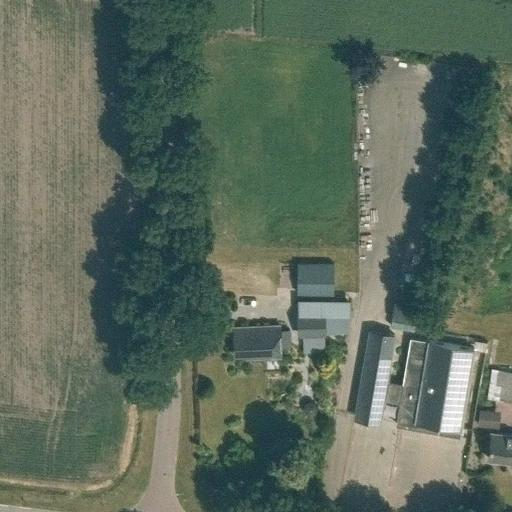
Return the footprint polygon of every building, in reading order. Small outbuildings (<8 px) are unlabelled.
[(334,293),(334,263),(298,262),(297,292),(334,293)] [(398,305),(396,324),(420,327),(422,307),(398,305)] [(323,313),(323,311),(297,313),(298,335),(324,333),(324,332),(350,331),(349,312),(323,313)] [(279,333),(279,325),(233,327),(234,356),(246,355),(246,359),(280,357),(280,345),(290,344),(289,332),(279,333)] [(402,385),(385,382),(394,334),(370,330),(355,417),(379,421),(383,393),(401,396),(396,424),(459,435),(474,347),(411,337),(402,385)] [(511,401),(511,370),(491,368),(487,398),(511,401)] [(483,407),(482,422),(504,424),(505,409),(483,407)] [(511,435),(491,433),(488,459),(511,461),(511,435)]
